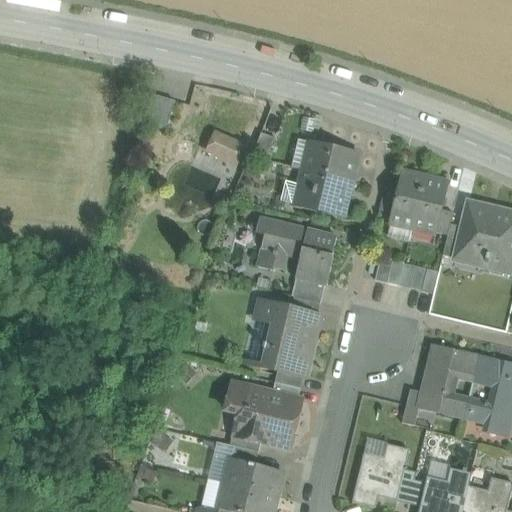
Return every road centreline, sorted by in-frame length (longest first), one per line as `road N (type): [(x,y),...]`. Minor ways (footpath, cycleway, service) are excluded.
road 1 (unclassified): [(511,161),(270,76),(0,19)]
road 2 (residential): [(316,511),(348,369),(376,341)]
